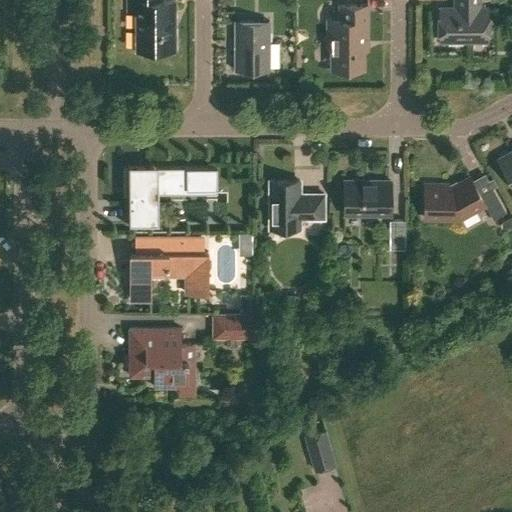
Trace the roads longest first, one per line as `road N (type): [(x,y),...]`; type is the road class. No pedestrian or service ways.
road 1 (residential): [(53,430),(88,410),(84,128)]
road 2 (residential): [(22,422),(22,128)]
road 3 (residential): [(399,128),(202,128)]
road 4 (residential): [(399,128),(397,0)]
road 5 (residential): [(202,128),(202,0)]
